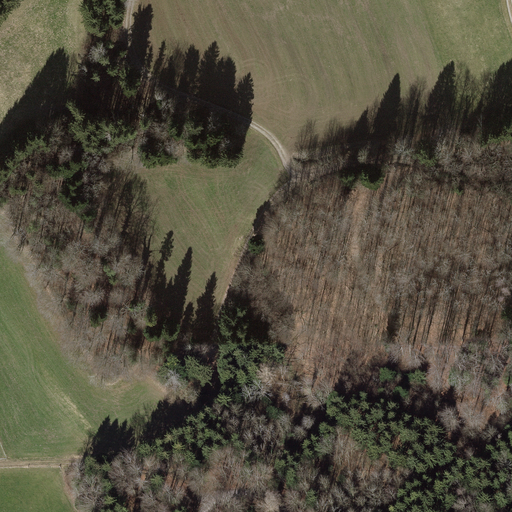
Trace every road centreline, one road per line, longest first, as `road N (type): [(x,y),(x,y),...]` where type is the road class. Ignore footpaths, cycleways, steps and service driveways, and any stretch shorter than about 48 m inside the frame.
road 1 (track): [(116,460),(147,451),(208,406),(220,322),(257,229),(284,190),(348,162),(511,173)]
road 2 (track): [(304,177),(277,143),(237,118),(157,87),(133,60),(130,0)]
